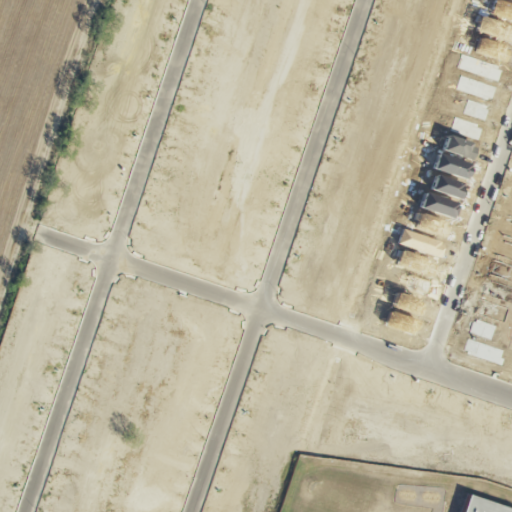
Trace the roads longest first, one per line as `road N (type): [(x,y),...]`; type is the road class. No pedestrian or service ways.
road 1 (residential): [(30,511),(203,0)]
road 2 (residential): [(198,511),(370,0)]
road 3 (residential): [(38,235),(511,398)]
road 4 (residential): [(511,131),(433,371)]
